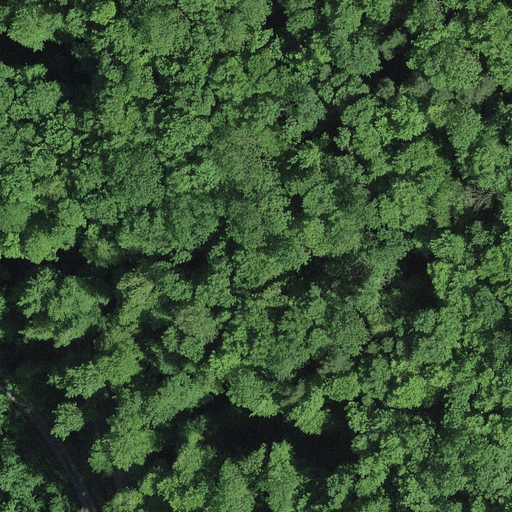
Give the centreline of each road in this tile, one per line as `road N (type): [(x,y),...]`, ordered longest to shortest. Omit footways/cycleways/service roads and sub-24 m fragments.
road 1 (track): [(307,0),(420,160),(461,277),(511,374)]
road 2 (track): [(0,198),(62,315),(140,511)]
road 3 (track): [(88,511),(44,430),(0,381)]
